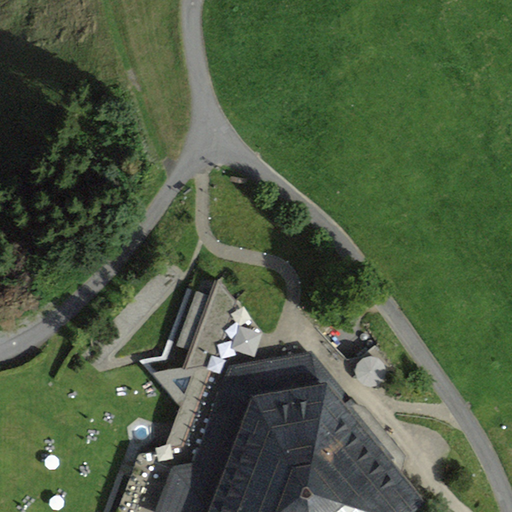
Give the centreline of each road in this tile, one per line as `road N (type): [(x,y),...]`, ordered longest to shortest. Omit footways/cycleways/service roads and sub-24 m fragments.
road 1 (unclassified): [(209,149),(229,150),(325,224),(467,421),(509,511)]
road 2 (unclassified): [(0,356),(56,320),(135,241),(191,159),(209,149)]
road 3 (unclassified): [(190,0),(209,149)]
